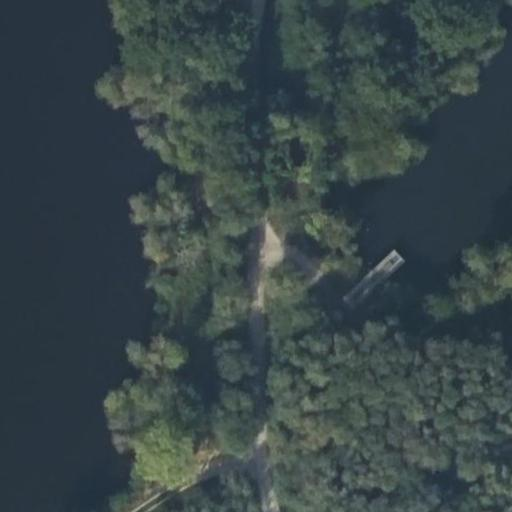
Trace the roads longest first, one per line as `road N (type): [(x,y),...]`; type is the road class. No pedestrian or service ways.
road 1 (track): [(276,511),(261,0)]
road 2 (track): [(146,511),(206,462),(245,462),(271,476)]
